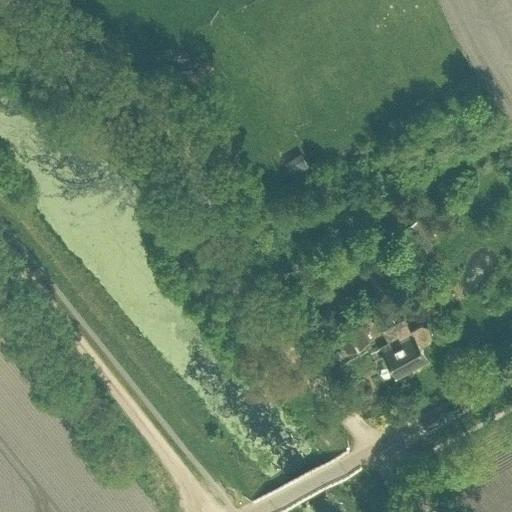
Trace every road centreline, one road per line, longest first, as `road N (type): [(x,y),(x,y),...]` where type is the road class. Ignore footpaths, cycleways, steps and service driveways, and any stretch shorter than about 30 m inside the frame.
road 1 (track): [(7,0),(56,49),(165,124),(252,296),(369,448)]
road 2 (track): [(0,245),(215,511)]
road 3 (unclassified): [(255,511),(511,373)]
